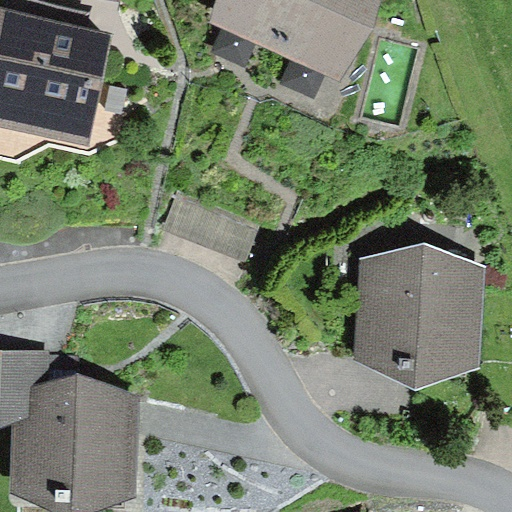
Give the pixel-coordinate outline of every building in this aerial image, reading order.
[(380,0),(223,0),(212,26),(237,36),(309,68),(344,83),(380,0)] [(115,38),(0,13),(0,131),(90,151),(115,38)] [(127,90),(111,86),(105,111),(122,115),(127,90)] [(176,194),(162,232),(245,266),(261,226),(176,194)] [(425,248),(362,263),(356,364),(414,394),(479,370),(484,270),(425,248)] [(53,356),(0,351),(0,432),(12,429),(13,395),(51,386),(53,356)] [(51,386),(13,395),(12,429),(12,498),(41,511),(109,511),(137,502),(140,400),(77,379),(51,386)]
